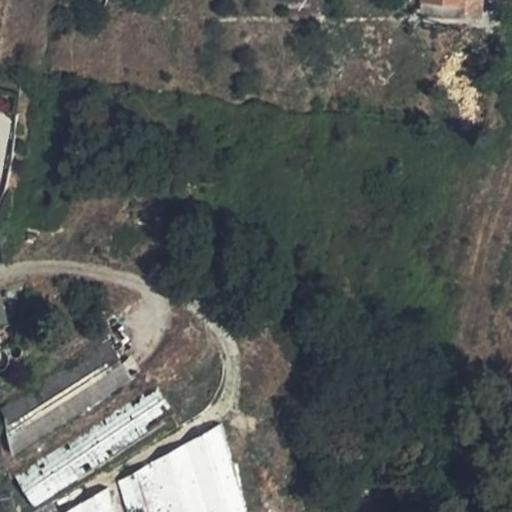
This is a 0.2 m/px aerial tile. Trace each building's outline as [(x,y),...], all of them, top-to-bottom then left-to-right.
[(421,0),(420,11),(465,15),(466,0),(421,0)] [(466,0),(465,15),(481,17),(482,0),(466,0)] [(0,322),(9,320),(2,296),(0,296),(0,322)] [(12,460),(131,378),(109,346),(2,418),(12,460)] [(32,508),(171,412),(152,385),(11,479),(32,508)] [(123,511),(241,511),(216,426),(115,484),(123,511)] [(105,511),(100,491),(66,511),(105,511)]
